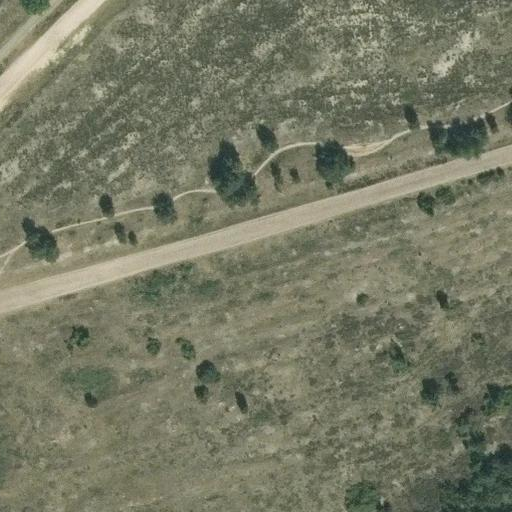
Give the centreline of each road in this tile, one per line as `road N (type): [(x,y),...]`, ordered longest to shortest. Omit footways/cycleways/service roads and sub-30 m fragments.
road 1 (track): [(511,153),(0,303)]
road 2 (track): [(91,0),(0,89)]
